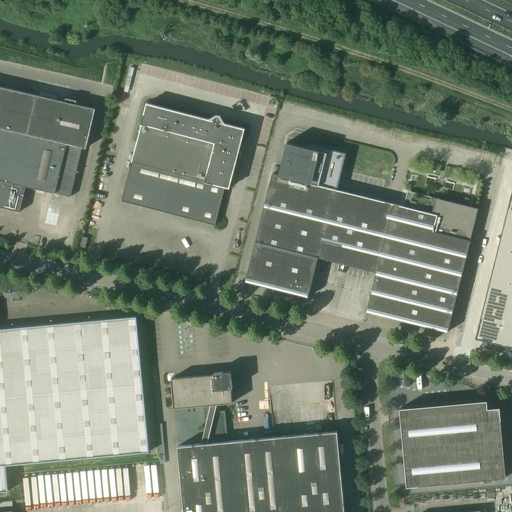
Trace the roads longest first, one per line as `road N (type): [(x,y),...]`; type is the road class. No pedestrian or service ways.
road 1 (unclassified): [(0,257),(366,345)]
road 2 (unknown): [(104,214),(135,97),(202,104),(250,123),(225,241)]
road 3 (track): [(511,110),(181,0)]
road 4 (unknown): [(235,314),(242,244),(274,129),(301,124),(400,148)]
road 5 (unknown): [(447,364),(495,173),(511,167)]
road 6 (unclassified): [(381,511),(366,345)]
road 7 (unclassified): [(511,379),(366,345)]
road 8 (unknown): [(104,214),(225,241)]
